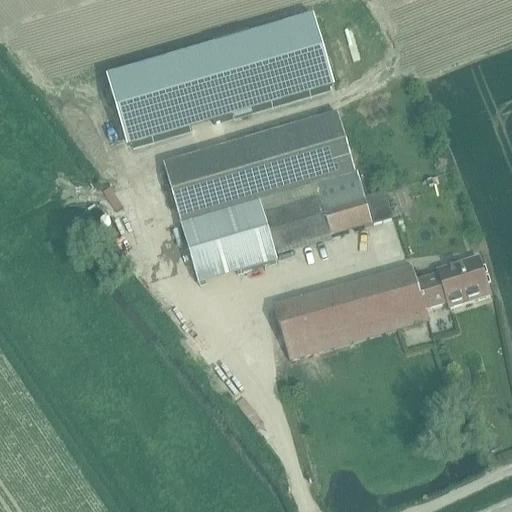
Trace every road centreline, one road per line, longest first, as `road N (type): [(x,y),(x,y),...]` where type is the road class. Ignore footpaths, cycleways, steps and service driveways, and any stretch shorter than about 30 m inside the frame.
road 1 (unknown): [(302,511),(119,214)]
road 2 (unclassified): [(400,511),(511,466)]
